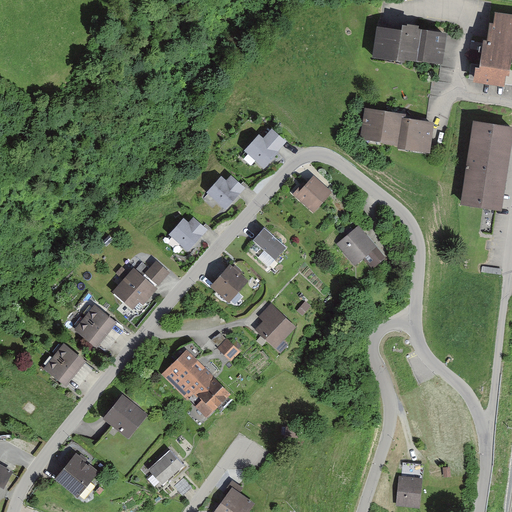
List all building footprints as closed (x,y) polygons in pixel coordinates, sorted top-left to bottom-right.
[(511,70),(505,69),(507,55),(511,56),(511,48),(511,18),(496,16),(494,26),(491,25),(488,42),(486,42),(486,44),(484,44),(481,65),(470,64),(467,78),(475,80),(499,83),(511,85),(511,70)] [(402,29),(378,26),(377,29),(373,53),(418,60),(419,56),(424,57),(440,59),(443,35),(414,31),(415,28),(403,26),(402,29)] [(426,148),(426,147),(430,124),(424,123),(401,119),(401,116),(365,110),(361,134),(382,137),(381,141),(426,148)] [(477,232),(491,234),(494,207),(498,208),(498,207),(495,207),(500,171),(504,172),(504,171),(500,170),(506,129),(510,129),(510,128),(473,123),(466,166),(465,165),(464,168),(466,168),(461,202),(481,205),(477,232)] [(277,142),(266,132),(258,141),(253,137),(241,150),(257,165),(269,152),(268,151),(277,142)] [(308,203),(313,207),(328,192),(312,177),(301,190),(299,187),(293,194),(306,205),(308,203)] [(225,184),(220,179),(207,193),(223,208),(241,188),(230,178),(225,184)] [(189,224),(183,218),(170,233),(187,248),(205,227),(194,218),(189,224)] [(251,240),(273,260),(284,247),(262,227),(251,240)] [(360,253),(371,267),(382,258),(371,244),(357,227),(352,231),(349,228),(343,233),(346,236),(337,244),(351,261),(360,253)] [(123,279),(133,268),(125,261),(115,272),(123,279)] [(151,289),(166,272),(155,262),(140,279),(132,272),(115,291),(125,299),(131,305),(138,297),(141,300),(151,289)] [(211,285),(227,300),(244,281),(228,267),(223,272),(219,272),(216,276),(216,280),(211,285)] [(311,306),(305,301),(297,311),(303,316),(311,306)] [(113,322),(102,313),(93,306),(92,308),(86,316),(84,318),(104,333),(113,322)] [(291,327),(269,306),(259,316),(265,321),(257,329),(273,345),(291,327)] [(75,329),(84,336),(95,345),(104,333),(84,318),(83,320),(77,327),(75,329)] [(231,361),(240,352),(227,338),(221,333),(211,340),(218,347),(217,348),(231,361)] [(82,361),(71,352),(63,345),(61,347),(55,355),(53,357),(73,372),(82,361)] [(205,416),(227,394),(212,379),(211,380),(183,352),(162,374),(186,398),(193,390),(201,398),(199,399),(197,398),(192,403),(205,416)] [(44,368),(51,374),(64,384),(64,383),(73,372),(53,357),(52,358),(46,366),(44,368)] [(103,417),(126,437),(144,415),(120,396),(103,417)] [(284,435),(295,437),(296,428),(298,429),(298,428),(285,427),(284,435)] [(150,473),(161,484),(182,464),(168,450),(147,469),(150,473)] [(92,484),(87,480),(94,472),(73,455),(56,477),(81,498),(84,498),(93,487),(92,484)] [(424,465),(403,464),(400,504),(420,506),(424,465)] [(242,511),(249,503),(234,491),(237,486),(231,481),(223,492),(229,497),(225,502),(223,500),(214,511),(242,511)]
